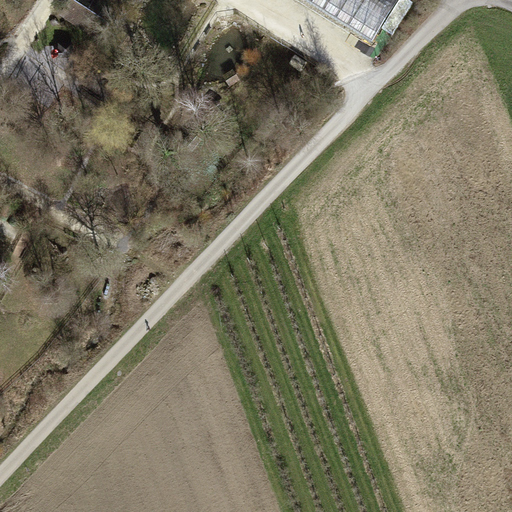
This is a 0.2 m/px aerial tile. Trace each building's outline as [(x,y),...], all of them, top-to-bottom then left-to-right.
[(399,0),(304,0),(372,43),(399,0)] [(105,24),(71,2),(63,15),(97,36),(105,24)] [(133,42),(122,34),(116,43),(127,51),(133,42)] [(225,118),(214,108),(202,121),(213,131),(225,118)] [(192,149),(199,141),(191,135),(184,143),(192,149)]
